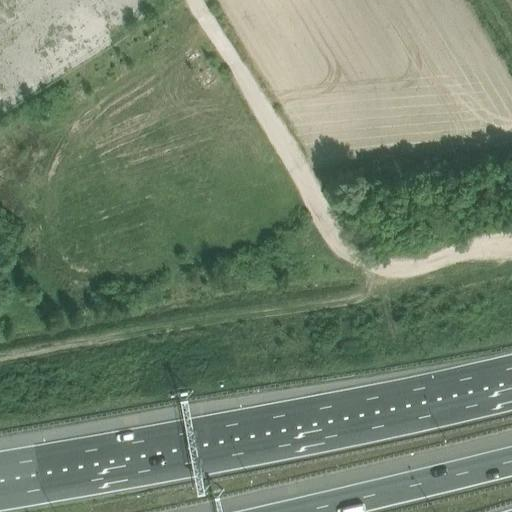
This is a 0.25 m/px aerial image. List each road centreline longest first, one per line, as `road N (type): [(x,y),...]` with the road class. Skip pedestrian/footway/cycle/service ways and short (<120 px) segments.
road 1 (motorway): [(511,381),(0,481)]
road 2 (track): [(196,0),(347,241),(375,267),(511,248)]
road 3 (motorway): [(511,459),(299,511)]
